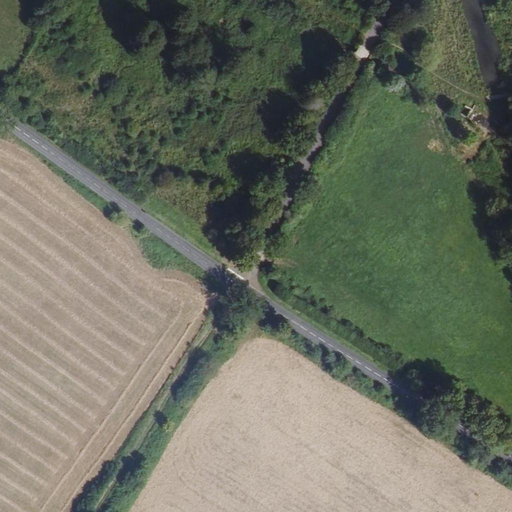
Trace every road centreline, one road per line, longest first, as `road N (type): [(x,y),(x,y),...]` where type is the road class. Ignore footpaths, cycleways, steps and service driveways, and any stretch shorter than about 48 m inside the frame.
road 1 (tertiary): [(511,456),(233,283)]
road 2 (residential): [(233,283),(388,0)]
road 3 (tertiary): [(233,283),(0,118)]
road 4 (track): [(90,511),(233,283)]
